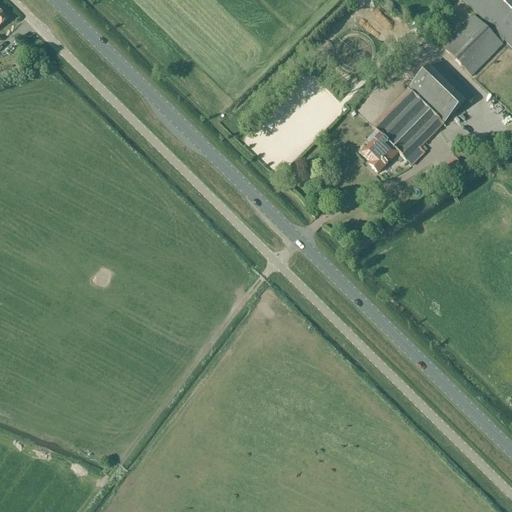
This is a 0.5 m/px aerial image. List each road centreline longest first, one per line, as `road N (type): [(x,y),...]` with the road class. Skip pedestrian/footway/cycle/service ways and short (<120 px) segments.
road 1 (unclassified): [(511,494),(11,0)]
road 2 (primary): [(511,451),(54,0)]
